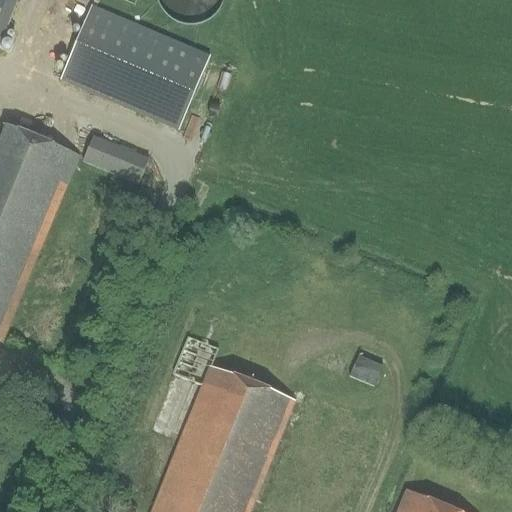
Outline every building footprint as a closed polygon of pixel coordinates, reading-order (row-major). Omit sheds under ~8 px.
[(0,0),(0,48),(19,0),(0,0)] [(221,2),(220,0),(174,0),(166,2),(165,10),(190,13),(191,21),(219,14),(221,2)] [(60,85),(179,135),(211,58),(92,8),(60,85)] [(0,345),(2,346),(79,158),(5,128),(0,140),(0,345)] [(94,139),(83,166),(138,188),(149,162),(94,139)] [(300,411),(294,408),(296,403),(212,369),(230,324),(199,312),(173,375),(150,434),(180,446),(153,511),(353,511),(387,426),(307,394),(300,411)] [(383,369),(359,359),(350,379),(374,390),(383,369)] [(447,511),(407,495),(399,511),(447,511)]
